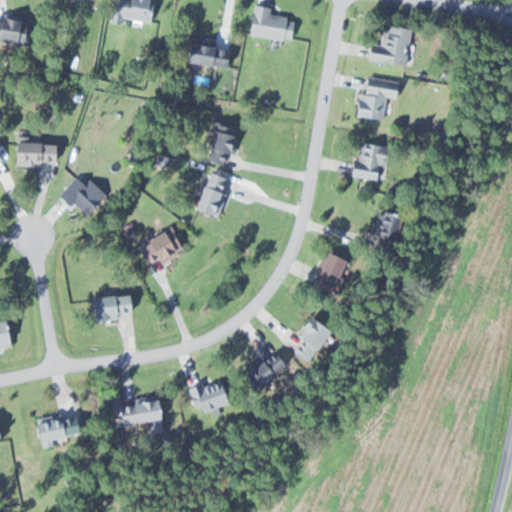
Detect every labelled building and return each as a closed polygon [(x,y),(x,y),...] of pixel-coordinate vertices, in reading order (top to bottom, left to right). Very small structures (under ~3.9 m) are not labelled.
[(115,0),(112,21),(121,23),(121,17),(150,22),(153,0),(115,0)] [(247,33),(291,40),(294,19),(268,14),(269,7),(252,4),(247,33)] [(25,17),(0,16),(0,40),(25,40),(25,17)] [(404,64),(409,28),(382,24),(380,44),(367,43),(365,59),(404,64)] [(226,68),(230,50),(187,40),(182,58),(226,68)] [(398,80),(360,76),(355,116),(381,119),(384,96),(396,97),(398,80)] [(203,160),(226,165),(234,128),(211,123),(203,160)] [(56,143),(12,140),(11,161),(55,164),(56,143)] [(386,145),(354,144),(353,177),(377,178),(378,163),(385,164),(386,145)] [(218,216),(228,178),(203,172),(193,209),(218,216)] [(88,178),(82,185),(76,178),(59,195),(82,218),(105,195),(88,178)] [(397,213),(377,210),(371,246),(391,250),(397,213)] [(147,266),(179,246),(166,227),(134,247),(147,266)] [(345,259),(325,251),(310,285),(329,294),(345,259)] [(89,320),(129,314),(126,292),(86,298),(89,320)] [(328,334),(313,317),(285,342),(301,359),(328,334)] [(284,366),(272,349),(238,372),(249,389),(284,366)] [(225,405),(219,378),(188,384),(194,411),(225,405)] [(156,418),(154,399),(115,403),(116,421),(156,418)] [(51,437),(75,435),(73,416),(34,419),(36,446),(52,445),(51,437)]
